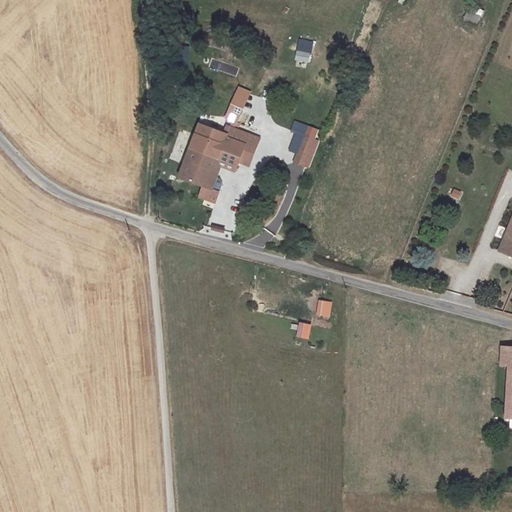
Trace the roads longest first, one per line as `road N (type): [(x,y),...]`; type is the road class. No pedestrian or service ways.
road 1 (unclassified): [(149,225),(511,324)]
road 2 (unclassified): [(149,225),(171,511)]
road 3 (track): [(149,225),(144,0)]
road 4 (unclassified): [(0,138),(32,175),(61,192),(149,225)]
